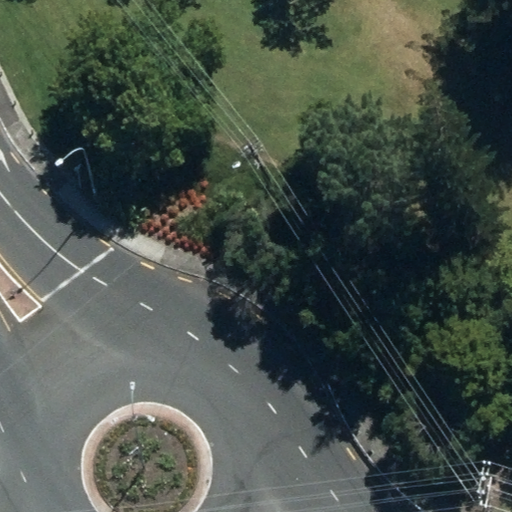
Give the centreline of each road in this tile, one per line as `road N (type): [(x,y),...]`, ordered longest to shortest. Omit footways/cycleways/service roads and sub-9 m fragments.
road 1 (secondary): [(0,228),(64,282),(173,345)]
road 2 (secondary): [(13,428),(33,389),(66,359),(118,340),(173,345)]
road 3 (secondary): [(173,345),(220,372),(252,417),(261,471)]
